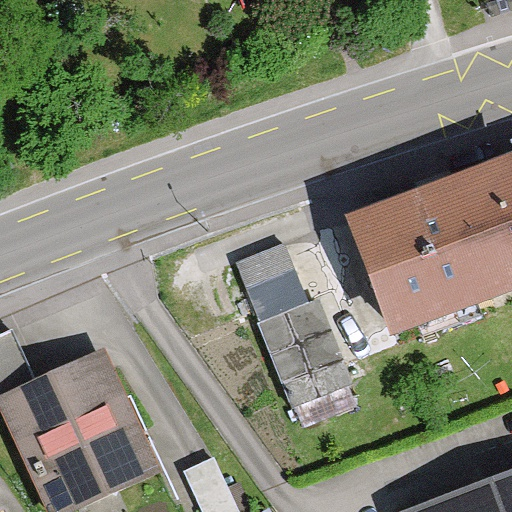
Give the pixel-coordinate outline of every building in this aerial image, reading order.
[(511,311),(511,169),(356,223),(400,350),(511,311)] [(284,247),(234,267),(292,414),(352,391),(319,305),(309,308),(284,247)] [(0,413),(44,511),(96,511),(161,484),(105,359),(35,390),(11,336),(0,341),(0,413)] [(236,511),(213,463),(184,478),(199,511),(236,511)] [(511,511),(511,477),(423,511),(511,511)]
